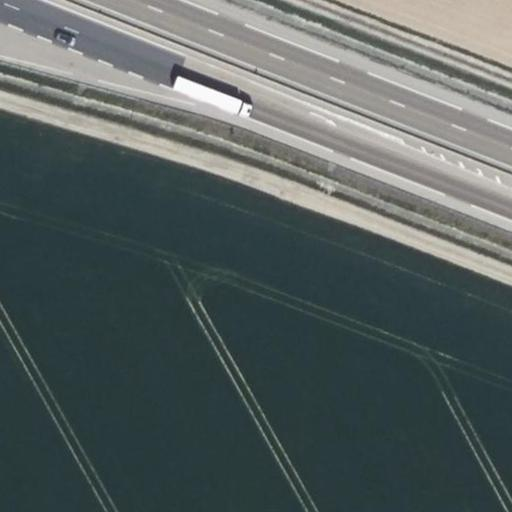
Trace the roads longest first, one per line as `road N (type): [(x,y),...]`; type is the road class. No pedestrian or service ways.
road 1 (primary): [(0,1),(511,205)]
road 2 (track): [(511,274),(262,176),(0,97)]
road 3 (primary): [(511,147),(132,0)]
road 4 (track): [(319,0),(511,76)]
